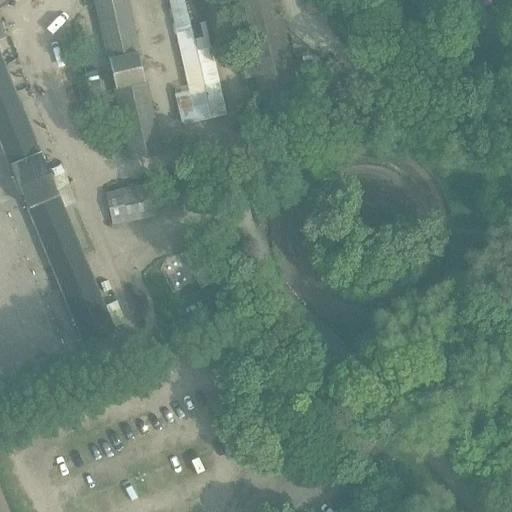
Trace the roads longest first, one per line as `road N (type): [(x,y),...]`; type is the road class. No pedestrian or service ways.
road 1 (track): [(383,402),(283,299),(218,153),(268,149),(345,118),(511,32)]
road 2 (unknown): [(290,271),(312,295),(341,308),(374,308),(403,295),(425,272),(435,241),(432,209),(416,181),(390,162),(359,155),(327,161),(301,180),(284,208),(281,240)]
road 3 (unknown): [(158,511),(219,473),(210,429),(191,421),(66,472),(53,490),(59,511)]
road 4 (track): [(55,0),(29,29),(83,180),(178,158)]
road 5 (unknown): [(50,375),(141,336),(150,319),(83,180)]
road 6 (track): [(345,118),(327,69),(307,74),(288,0)]
road 7 (unknown): [(50,375),(0,255)]
road 8 (track): [(149,37),(178,158)]
